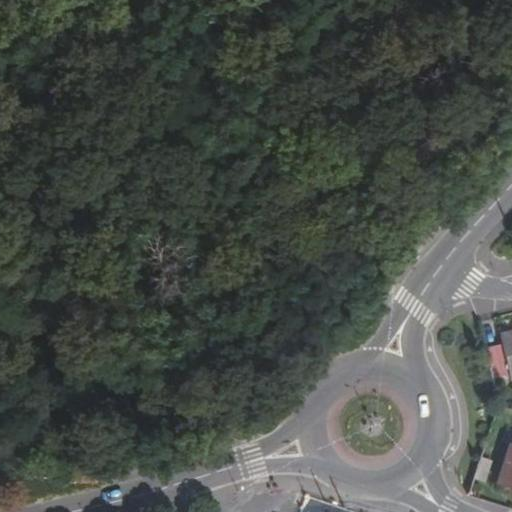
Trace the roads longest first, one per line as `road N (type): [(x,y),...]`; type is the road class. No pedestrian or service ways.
road 1 (secondary): [(70,511),(258,458)]
road 2 (secondary): [(407,479),(433,447),(433,406),(423,387),(388,364)]
